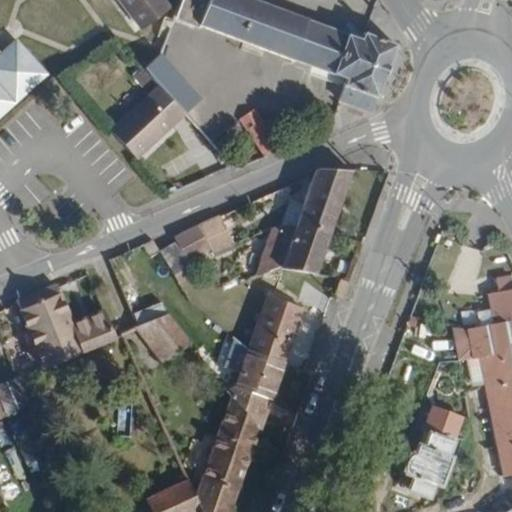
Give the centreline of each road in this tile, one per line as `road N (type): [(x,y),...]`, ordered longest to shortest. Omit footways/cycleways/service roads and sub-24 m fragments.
road 1 (primary): [(295,511),(400,235)]
road 2 (residential): [(408,115),(149,225)]
road 3 (unknown): [(430,511),(470,495),(480,475),(456,328)]
road 4 (residential): [(20,278),(149,225)]
road 5 (unknown): [(364,329),(299,305),(242,299)]
